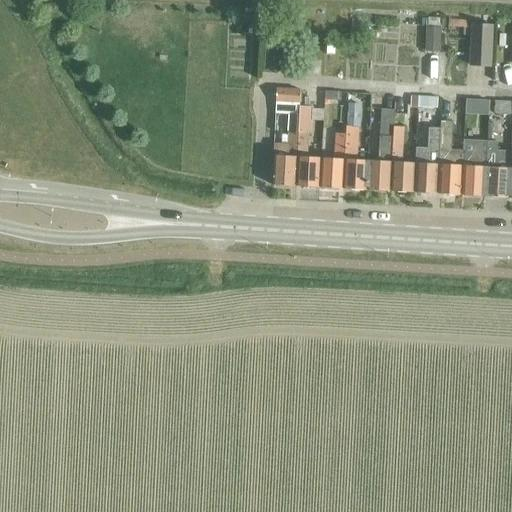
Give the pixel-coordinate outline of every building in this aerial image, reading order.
[(282,24),(304,25),(305,13),(282,13),(282,24)] [(449,20),(449,27),(449,34),(459,35),(459,27),(464,27),(464,36),(469,36),(470,21),(449,20)] [(492,67),(493,25),(472,25),(471,67),(492,67)] [(440,53),(441,29),(426,28),(425,52),(440,53)] [(278,88),(277,113),(299,114),(300,111),(301,92),(301,89),(278,88)] [(341,104),(342,95),(324,94),(324,103),(341,104)] [(419,109),(438,110),(439,100),(419,99),(419,109)] [(466,113),(488,115),(489,101),(466,100),(466,113)] [(511,104),(496,103),(495,114),(511,115),(511,104)] [(344,189),(367,191),(368,162),(355,161),(359,105),(348,104),(346,137),(344,189)] [(367,191),(391,192),(394,135),(394,127),(396,110),(382,110),(379,162),(368,162),(367,191)] [(296,187),(319,188),(321,159),(307,159),(309,130),(311,131),(312,112),(300,111),(299,114),(298,133),(298,136),(296,187)] [(438,195),(461,196),(464,151),(450,150),(450,142),(452,142),(453,121),(442,120),(441,142),(438,195)] [(394,127),(394,135),(391,192),(414,193),(416,164),(402,163),(404,127),(394,127)] [(274,145),(272,185),(296,187),(298,136),(288,136),(282,135),(282,146),(274,145)] [(319,188),(344,189),(346,137),(337,137),(336,160),(321,159),(319,188)] [(464,151),(461,196),(486,197),(489,142),(465,140),(464,151)] [(414,193),(438,195),(441,142),(429,141),(428,157),(416,157),(416,164),(414,193)] [(489,142),(486,197),(510,199),(511,169),(511,164),(511,152),(499,152),(500,142),(489,142)]
